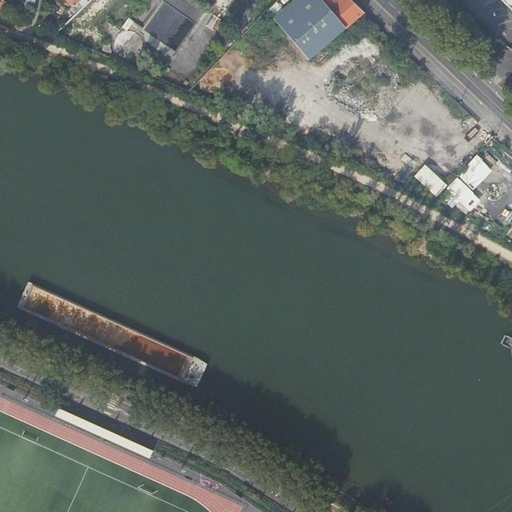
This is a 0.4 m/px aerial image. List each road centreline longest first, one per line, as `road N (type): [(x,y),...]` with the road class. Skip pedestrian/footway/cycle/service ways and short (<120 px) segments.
road 1 (tertiary): [(320,511),(228,453),(0,350)]
road 2 (primary): [(511,119),(387,0)]
